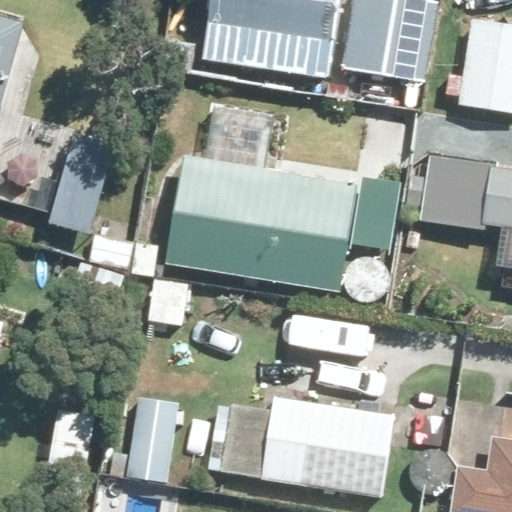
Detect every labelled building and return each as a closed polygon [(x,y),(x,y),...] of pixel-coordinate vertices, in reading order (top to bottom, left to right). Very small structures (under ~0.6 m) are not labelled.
[(215,0),(207,52),(331,72),(342,0),(215,0)] [(356,0),(348,62),(429,74),(438,0),(356,0)] [(0,113),(28,16),(0,7),(0,113)] [(451,89),(465,91),(464,98),(511,106),(511,17),(478,13),(468,75),(454,71),(451,89)] [(172,35),(168,62),(194,65),(198,39),(172,35)] [(189,148),(171,256),(347,284),(354,244),(391,251),(403,178),(364,172),(362,176),(189,148)] [(511,161),(433,151),(429,174),(414,173),(411,198),(426,200),(424,214),(492,223),(492,217),(508,219),(503,260),(509,260),(506,282),(511,283),(511,161)] [(97,232),(92,279),(133,283),(136,234),(97,232)] [(138,239),(138,262),(160,263),(161,239),(138,239)] [(157,275),(152,319),(188,322),(192,278),(157,275)] [(226,465),(386,492),(399,413),(281,393),(279,406),(237,399),(226,465)] [(93,417),(50,414),(44,491),(88,494),(93,417)] [(511,511),(511,436),(501,435),(495,469),(461,464),(454,506),(491,511),(511,511)]
